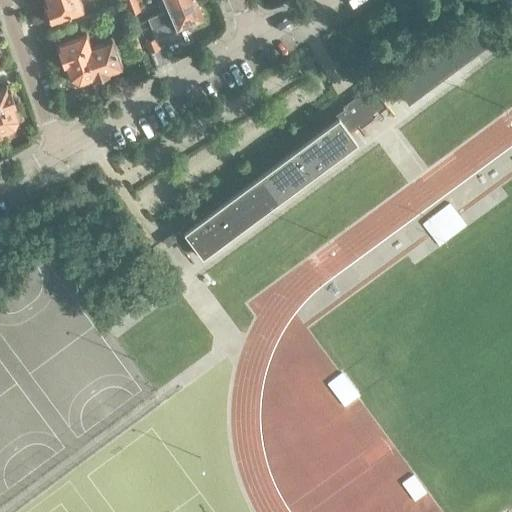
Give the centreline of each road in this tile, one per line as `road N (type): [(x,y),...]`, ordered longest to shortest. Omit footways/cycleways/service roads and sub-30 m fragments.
road 1 (residential): [(58,146),(251,34)]
road 2 (residential): [(8,0),(58,146)]
